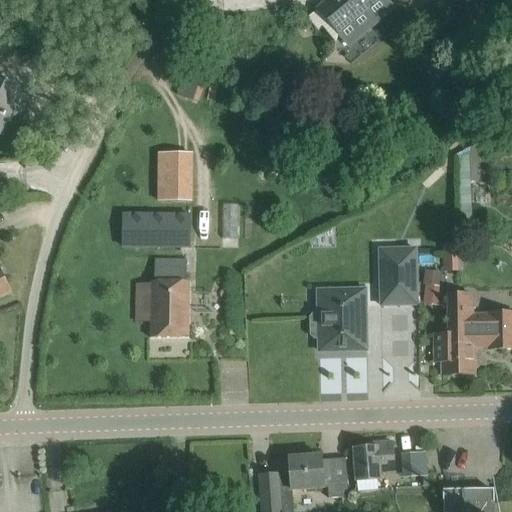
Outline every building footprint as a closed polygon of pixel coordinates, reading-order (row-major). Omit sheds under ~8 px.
[(330,0),(318,10),(340,37),(353,26),(363,37),(377,25),(367,14),(384,0),(330,0)] [(198,102),(203,87),(206,76),(199,73),(187,70),(179,96),(198,102)] [(0,132),(13,106),(17,108),(25,93),(0,79),(0,132)] [(473,179),(485,179),(486,147),(474,147),(473,179)] [(471,182),(469,149),(458,155),(460,222),(473,221),(471,194),(471,182)] [(196,202),(197,153),(160,152),(158,201),(196,202)] [(189,248),(190,216),(124,215),(124,247),(189,248)] [(445,243),(445,270),(460,271),(461,244),(445,243)] [(380,250),(382,306),(417,305),(416,249),(380,250)] [(150,303),(151,338),(189,338),(188,283),(184,283),(184,260),(153,261),(153,283),(150,283),(150,285),(134,285),(134,303),(150,303)] [(0,299),(12,293),(0,268),(0,299)] [(424,272),(423,284),(441,285),(442,273),(424,272)] [(445,301),(446,292),(442,291),(442,287),(424,286),(423,304),(440,306),(441,301),(445,301)] [(320,339),(320,352),(367,351),(365,291),(319,291),(319,314),(314,314),(311,318),(311,335),(315,339),(320,339)] [(448,335),(436,336),(436,362),(444,362),(444,375),(474,375),(474,348),(511,347),(511,315),(473,316),(472,297),(448,297),(448,335)] [(355,450),(356,460),(356,465),(357,480),(358,493),(380,491),(379,478),(382,478),(382,472),(395,471),(393,443),(376,444),(377,448),(355,450)] [(401,460),(421,460),(421,448),(401,448),(401,460)] [(262,476),(263,499),(264,511),(293,511),(292,491),(328,488),(326,460),(322,461),(322,456),(289,459),(291,475),(278,476),(277,474),(262,476)] [(347,483),(330,484),(330,488),(331,499),(348,497),(347,483)] [(444,492),(444,511),(494,511),(494,491),(444,492)]
